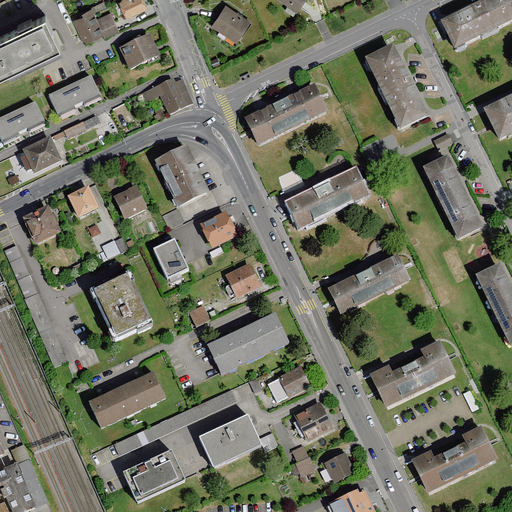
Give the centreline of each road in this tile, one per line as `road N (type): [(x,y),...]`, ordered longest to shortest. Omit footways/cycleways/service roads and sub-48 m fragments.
road 1 (tertiary): [(405,511),(233,154),(206,123)]
road 2 (residential): [(511,224),(410,13)]
road 3 (unclassified): [(206,123),(244,91),(410,13)]
road 4 (tertiary): [(0,211),(158,130),(206,123)]
road 5 (unclassified): [(206,123),(203,93),(167,0)]
